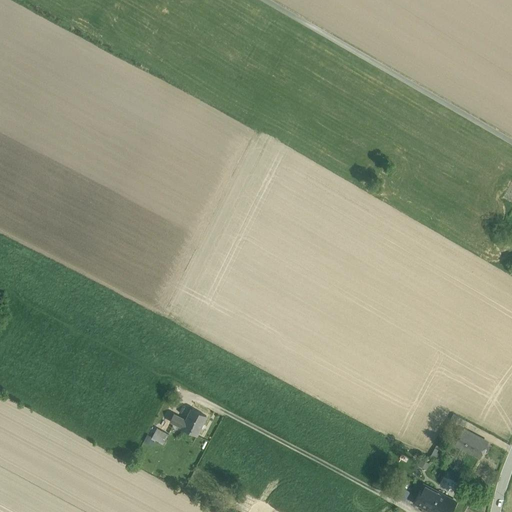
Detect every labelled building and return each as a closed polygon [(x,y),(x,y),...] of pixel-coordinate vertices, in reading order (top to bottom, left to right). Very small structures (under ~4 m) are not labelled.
[(206,416),(192,408),(186,420),(183,427),(182,428),(196,435),(206,416)] [(186,420),(174,414),(170,421),(183,427),(186,420)] [(466,421),(453,414),(451,419),(464,426),(466,421)] [(169,434),(157,427),(152,437),(163,443),(169,434)] [(472,433),(464,429),(455,444),(463,449),(480,457),(488,442),(472,434),(472,433)] [(418,465),(426,469),(428,463),(420,460),(418,465)] [(451,511),(457,502),(423,484),(414,502),(431,511),(451,511)] [(395,493),(401,499),(408,492),(402,486),(395,493)]
